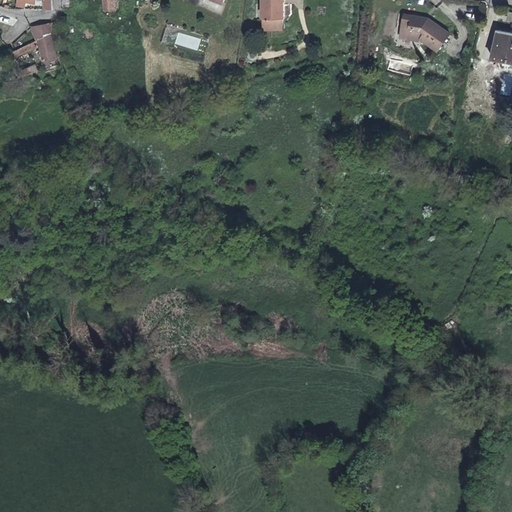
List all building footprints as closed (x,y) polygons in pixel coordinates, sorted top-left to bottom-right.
[(104,0),(106,10),(116,9),(115,0),(104,0)] [(263,0),(264,29),(279,28),(279,17),(284,17),(284,0),(263,0)] [(405,15),(401,36),(422,39),(423,39),(439,49),(450,33),(429,19),(427,23),(422,23),(423,18),(405,15)] [(32,26),(39,40),(52,33),(51,23),(32,26)] [(197,51),(200,34),(167,27),(164,40),(174,42),(173,45),(197,51)] [(511,32),(499,30),(493,57),(509,60),(509,58),(511,58),(511,32)] [(52,33),(39,40),(46,61),(59,57),(52,33)] [(36,64),(22,70),(25,77),(39,71),(36,64)]
